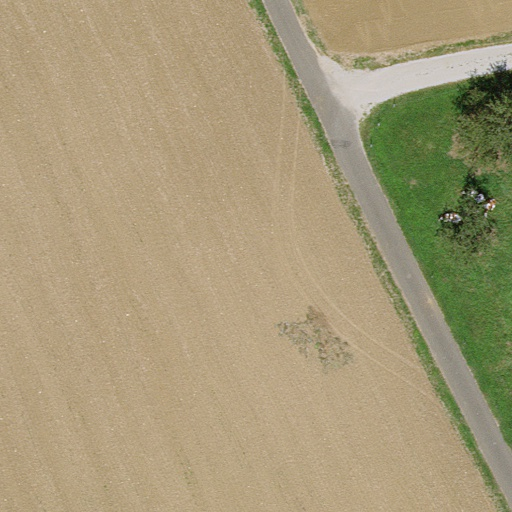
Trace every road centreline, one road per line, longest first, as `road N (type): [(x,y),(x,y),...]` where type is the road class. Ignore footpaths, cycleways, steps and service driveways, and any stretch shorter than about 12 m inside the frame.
road 1 (track): [(511,509),(269,0)]
road 2 (track): [(511,61),(319,98)]
